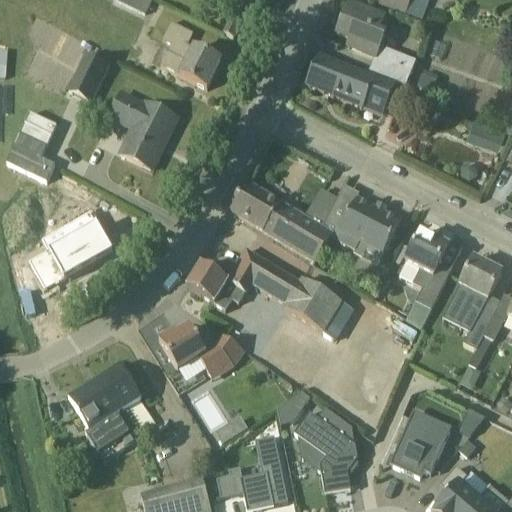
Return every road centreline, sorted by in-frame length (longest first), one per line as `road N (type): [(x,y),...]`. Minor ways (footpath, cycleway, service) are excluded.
road 1 (residential): [(0,373),(89,339),(127,313),(163,271),(257,113)]
road 2 (residential): [(511,245),(257,113)]
road 3 (unknown): [(363,511),(377,442),(404,383),(423,384),(511,430)]
road 4 (residential): [(257,113),(308,0)]
